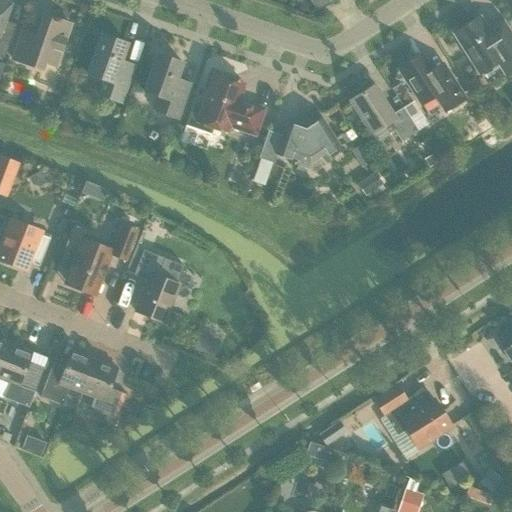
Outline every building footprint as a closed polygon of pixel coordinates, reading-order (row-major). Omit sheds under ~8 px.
[(3,0),(0,0),(0,55),(4,57),(13,30),(2,27),(11,2),(3,0)] [(71,23),(44,14),(37,36),(22,30),(13,58),(42,69),(45,62),(56,66),(71,23)] [(491,34),(480,16),(454,33),(479,72),(499,59),(506,71),(511,67),(511,34),(506,25),(491,34)] [(127,42),(100,33),(87,72),(104,79),(99,94),(121,102),(134,64),(121,60),(127,42)] [(177,78),(182,62),(156,52),(143,90),(160,96),(155,110),(178,117),(190,82),(177,78)] [(436,76),(421,53),(406,63),(400,61),(394,77),(406,82),(420,103),(434,94),(444,111),(465,97),(447,69),(436,76)] [(244,83),(214,73),(203,105),(194,102),(186,125),(211,134),(214,126),(228,131),(230,126),(255,135),(264,108),(239,99),(244,83)] [(393,113),(374,83),(349,99),(370,133),(379,142),(391,132),(388,128),(392,125),(401,139),(417,129),(403,106),(393,113)] [(341,146),(322,117),(310,125),(309,123),(301,124),(300,126),(286,121),(282,135),(268,130),(259,158),(260,158),(253,180),(264,183),(272,162),(274,162),(277,154),(290,159),(291,157),(309,163),(326,152),(327,155),(341,146)] [(0,192),(4,194),(16,162),(0,155),(0,192)] [(383,183),(375,171),(357,183),(365,195),(383,183)] [(68,220),(61,218),(56,231),(63,233),(68,220)] [(158,223),(147,219),(142,230),(154,235),(158,223)] [(40,230),(12,220),(0,250),(0,257),(25,268),(28,261),(39,266),(50,237),(39,233),(40,230)] [(111,254),(125,259),(137,230),(122,224),(112,250),(82,238),(64,283),(95,295),(111,254)] [(184,265),(143,249),(133,274),(147,280),(135,311),(163,322),(178,283),(177,283),(184,265)] [(0,365),(9,343),(0,340),(0,365)] [(9,343),(0,365),(0,378),(9,382),(3,397),(28,406),(43,367),(28,361),(32,352),(9,343)] [(511,362),(511,343),(503,349),(511,362)] [(68,387),(81,392),(94,359),(71,350),(68,358),(56,353),(40,396),(61,405),(68,387)] [(94,359),(81,392),(94,397),(90,406),(117,417),(126,394),(121,392),(109,387),(117,367),(94,359)] [(406,399),(397,386),(375,400),(397,435),(405,429),(417,448),(451,426),(434,399),(432,400),(420,387),(411,396),(406,399)] [(347,432),(339,421),(318,434),(325,445),(347,432)] [(306,454),(343,466),(347,454),(310,442),(306,454)] [(417,511),(423,494),(405,488),(396,511),(417,511)]
